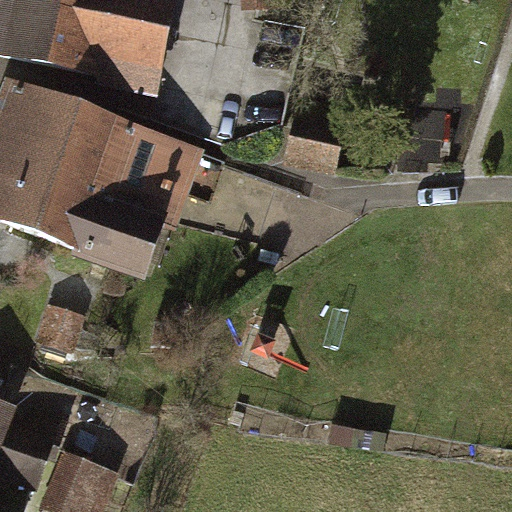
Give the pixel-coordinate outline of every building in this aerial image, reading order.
[(0,0),(0,50),(170,84),(186,0),(0,0)] [(298,0),(251,0),(251,6),(298,10),(298,0)] [(208,154),(12,81),(0,114),(0,222),(152,274),(169,224),(186,230),(208,154)] [(0,469),(21,404),(0,397),(0,469)] [(113,511),(129,474),(67,450),(44,510),(49,511),(113,511)]
